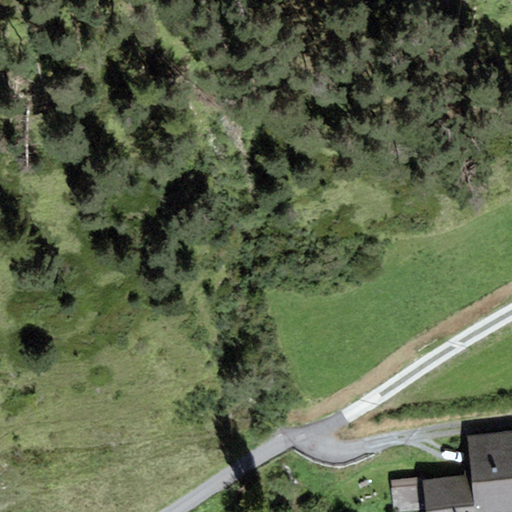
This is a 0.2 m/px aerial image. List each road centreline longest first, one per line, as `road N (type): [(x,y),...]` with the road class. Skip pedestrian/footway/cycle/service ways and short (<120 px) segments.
road 1 (track): [(511,314),(312,428)]
road 2 (track): [(312,428),(334,442),(511,419)]
road 3 (track): [(312,428),(171,511)]
